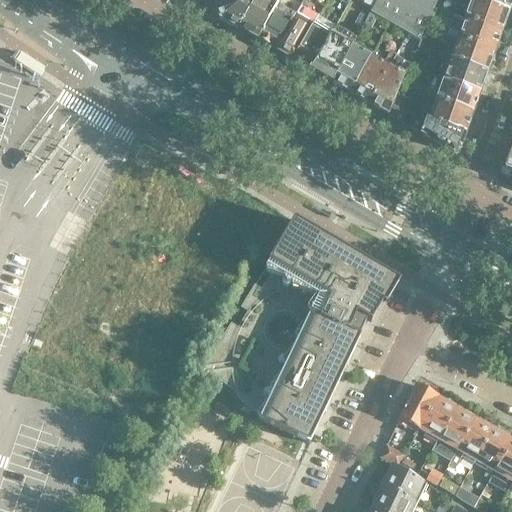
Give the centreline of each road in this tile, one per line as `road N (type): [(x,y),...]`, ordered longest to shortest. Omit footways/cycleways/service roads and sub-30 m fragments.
road 1 (tertiary): [(444,247),(19,0)]
road 2 (residential): [(466,188),(185,27)]
road 3 (residential): [(326,511),(409,338)]
road 4 (residential): [(511,60),(466,188)]
road 5 (residential): [(511,400),(409,338)]
